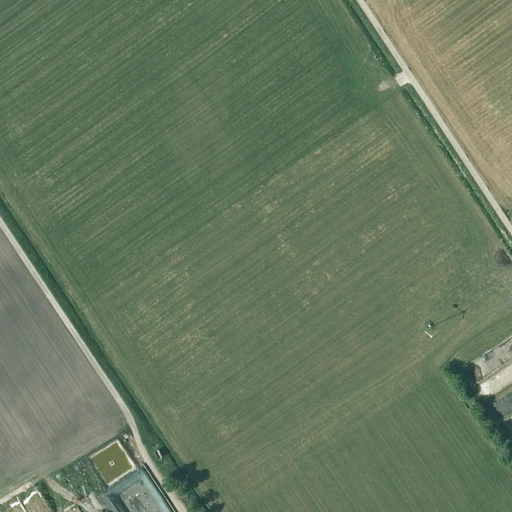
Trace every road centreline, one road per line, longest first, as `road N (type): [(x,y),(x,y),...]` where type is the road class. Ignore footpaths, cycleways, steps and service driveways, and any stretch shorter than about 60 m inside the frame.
road 1 (track): [(179,511),(146,462),(129,412),(0,219)]
road 2 (track): [(511,229),(359,0)]
